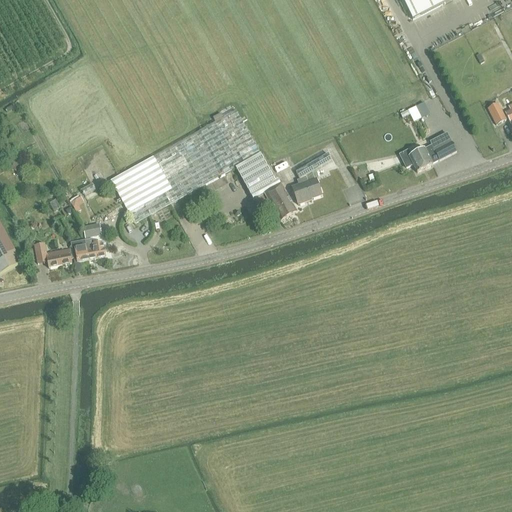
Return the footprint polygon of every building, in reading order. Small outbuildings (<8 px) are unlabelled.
[(401,0),(413,22),(454,0),(401,0)] [(7,114),(15,109),(13,105),(7,109),(8,110),(6,112),(7,114)] [(498,105),(488,110),(490,114),(497,127),(507,121),(500,109),(498,105)] [(200,132),(153,159),(178,202),(236,170),(254,202),(265,196),(281,224),(297,214),(281,186),(278,182),(276,183),(236,112),(200,132)] [(417,173),(426,169),(428,169),(430,168),(431,166),(440,162),(441,163),(457,154),(452,145),(447,135),(431,143),(433,147),(417,154),(411,157),(409,152),(400,156),(406,169),(414,166),(417,173)] [(328,155),(297,174),(301,180),(297,182),(299,187),(292,189),(298,207),(312,202),(312,201),(322,198),(317,181),(319,181),(317,172),(332,162),(328,155)] [(145,163),(111,183),(135,226),(171,206),(178,202),(153,159),(145,163)] [(15,161),(12,169),(20,172),(23,164),(15,161)] [(0,276),(21,265),(0,223),(0,276)] [(85,241),(102,237),(100,227),(83,230),(85,241)] [(103,245),(94,247),(93,240),(85,242),(89,262),(105,259),(103,245)] [(78,264),(89,262),(85,242),(71,245),(72,251),(74,261),(74,262),(77,262),(78,264)] [(70,261),(74,261),(72,251),(47,255),(46,246),(36,248),(39,265),(49,264),(50,270),(71,266),(70,261)]
